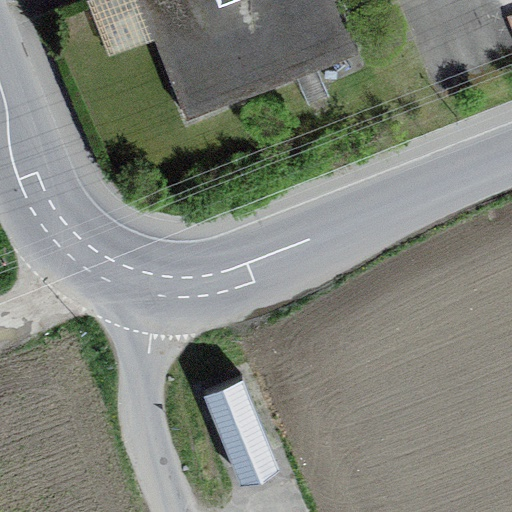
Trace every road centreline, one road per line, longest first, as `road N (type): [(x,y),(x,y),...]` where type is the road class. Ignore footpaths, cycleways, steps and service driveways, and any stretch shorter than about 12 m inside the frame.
road 1 (unclassified): [(155,286),(234,278),(511,156)]
road 2 (unclassified): [(0,56),(29,177),(58,230),(89,260),(155,286)]
road 3 (residential): [(155,286),(141,429),(176,511)]
